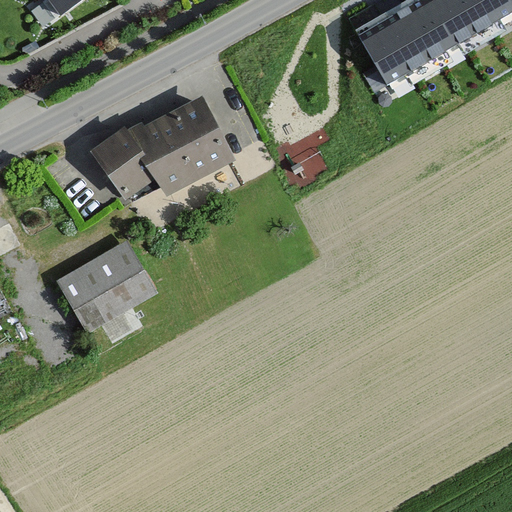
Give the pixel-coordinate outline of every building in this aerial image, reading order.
[(51,0),(62,16),(84,0),(51,0)] [(413,0),(357,31),(388,95),(511,12),(511,8),(507,0),(413,0)] [(171,202),(239,164),(204,101),(135,139),(156,177),(171,202)] [(129,130),(93,158),(127,200),(156,177),(135,139),(129,130)] [(132,314),(158,297),(124,245),(56,288),(98,354),(141,327),(132,314)] [(93,358),(47,281),(9,304),(55,381),(93,358)]
